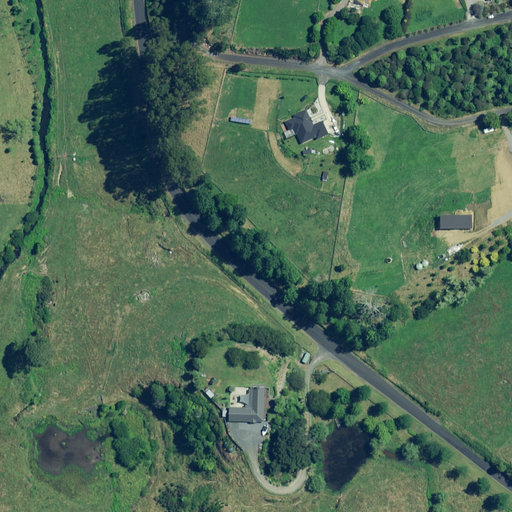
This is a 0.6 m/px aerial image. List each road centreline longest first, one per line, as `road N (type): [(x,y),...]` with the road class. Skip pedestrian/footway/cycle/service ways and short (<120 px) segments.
road 1 (unclassified): [(136,0),(154,151),(182,205),(270,299),(511,485)]
road 2 (residential): [(347,75),(207,49),(194,0)]
road 3 (residential): [(511,14),(401,44),(347,75)]
road 4 (residential): [(511,110),(440,120),(347,75)]
